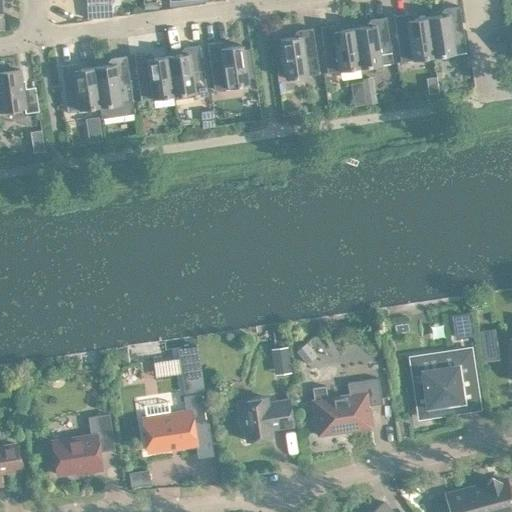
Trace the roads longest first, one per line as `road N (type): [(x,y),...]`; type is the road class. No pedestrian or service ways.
road 1 (residential): [(279,493),(511,432)]
road 2 (residential): [(39,36),(256,4)]
road 3 (residential): [(73,511),(279,493)]
